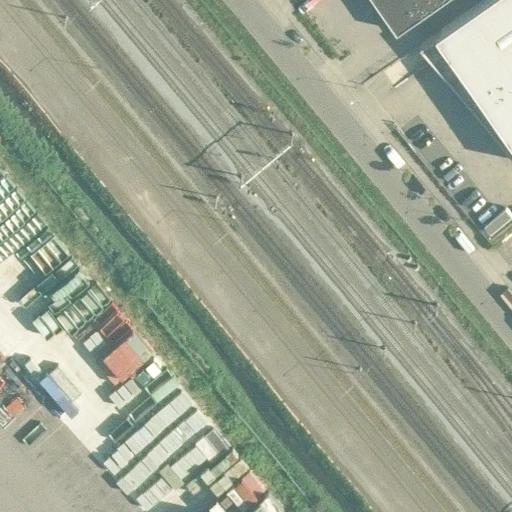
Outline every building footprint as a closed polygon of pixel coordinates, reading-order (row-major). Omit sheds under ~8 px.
[(377,0),(398,29),(439,0),(377,0)] [(511,0),(480,0),(437,30),(450,49),(468,75),(461,80),(460,79),(459,80),(473,96),(475,94),(485,108),(484,109),(497,125),(498,124),(501,122),(511,138),(511,0)] [(0,342),(0,364),(11,355),(0,342)] [(22,420),(53,394),(20,355),(0,371),(0,380),(12,395),(6,400),(22,420)] [(86,482),(97,504),(102,501),(96,488),(105,484),(109,492),(129,483),(120,465),(86,482)]
